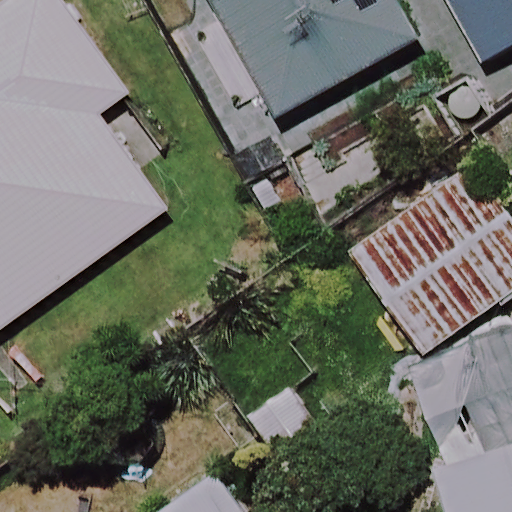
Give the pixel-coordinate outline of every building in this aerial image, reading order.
[(131,95),(62,0),(20,0),(3,13),(0,8),(0,335),(170,213),(101,118),(131,95)] [(214,0),(280,120),(421,42),(397,0),(214,0)] [(351,246),(423,359),(511,302),(511,205),(485,162),(351,246)] [(511,511),(511,323),(423,372),(450,467),(436,471),(447,511),(511,511)] [(250,511),(223,475),(173,511),(250,511)]
